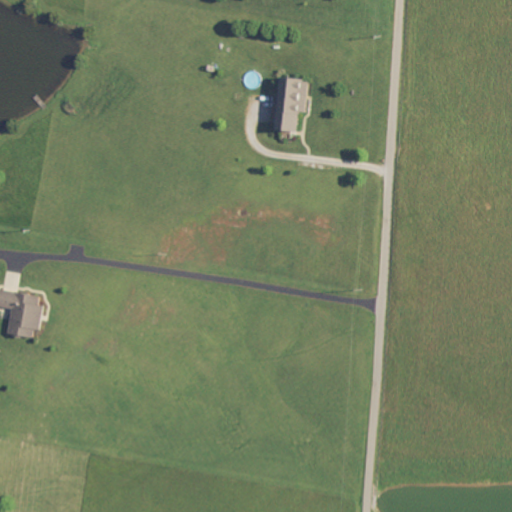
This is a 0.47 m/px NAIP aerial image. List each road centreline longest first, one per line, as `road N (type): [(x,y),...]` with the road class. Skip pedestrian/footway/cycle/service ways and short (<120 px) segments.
road 1 (residential): [(369,511),(403,0)]
road 2 (residential): [(372,485),(51,478),(0,468)]
